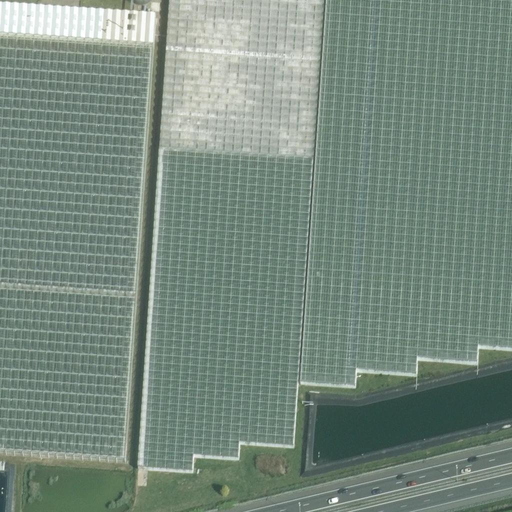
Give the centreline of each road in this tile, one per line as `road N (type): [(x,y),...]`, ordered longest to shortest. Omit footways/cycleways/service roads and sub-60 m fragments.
road 1 (motorway): [(511,454),(273,511)]
road 2 (motorway): [(382,511),(511,480)]
